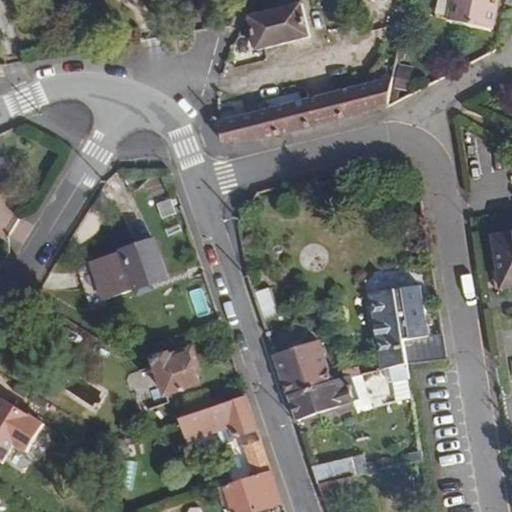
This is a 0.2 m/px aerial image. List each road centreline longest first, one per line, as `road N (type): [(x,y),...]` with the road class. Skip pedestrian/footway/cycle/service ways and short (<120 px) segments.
road 1 (residential): [(385,138),(421,148),(438,168),(495,511)]
road 2 (residential): [(198,187),(311,511)]
road 3 (residential): [(0,313),(131,101)]
road 4 (residential): [(385,138),(198,187)]
road 5 (residential): [(511,54),(385,138)]
road 6 (residential): [(0,113),(73,91),(131,101)]
